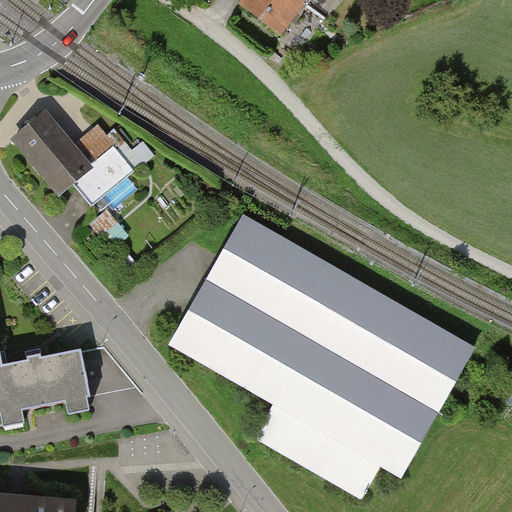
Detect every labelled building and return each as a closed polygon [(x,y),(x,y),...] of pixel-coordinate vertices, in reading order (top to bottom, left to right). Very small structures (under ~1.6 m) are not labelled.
[(243,0),(235,10),(274,40),(304,0),(243,0)] [(46,110),(8,145),(58,200),(75,185),(92,204),(138,162),(146,172),(156,163),(141,147),(135,154),(115,132),(109,138),(98,126),(77,145),(46,110)] [(470,351),(238,218),(167,341),(275,403),(255,437),(360,497),(379,464),(398,475),(470,351)] [(90,407),(78,350),(0,365),(0,424),(22,420),(19,408),(68,398),(71,411),(90,407)] [(73,511),(75,500),(0,495),(0,511),(73,511)]
